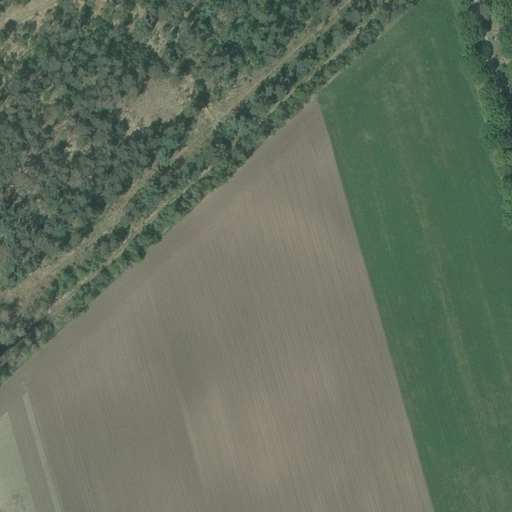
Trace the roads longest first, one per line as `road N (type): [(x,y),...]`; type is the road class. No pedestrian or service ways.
road 1 (track): [(391,0),(0,363)]
road 2 (track): [(473,0),(511,132)]
